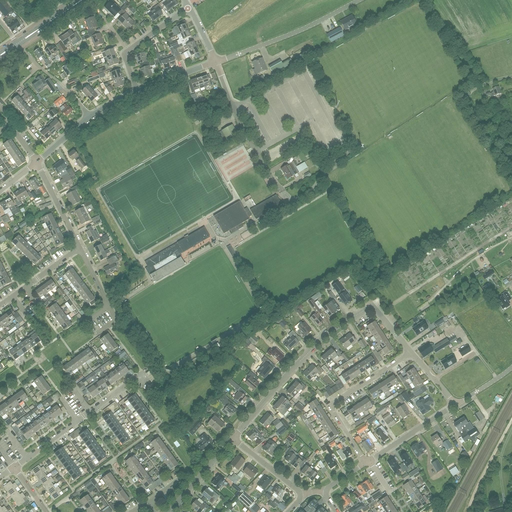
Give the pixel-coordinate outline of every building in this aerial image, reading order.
[(14,13),(3,0),(0,0),(0,11),(5,17),(6,16),(7,17),(3,21),(12,33),(23,24),(17,16),(14,13)] [(160,7),(162,9),(165,7),(167,11),(177,4),(174,0),(163,0),(158,4),(160,7)] [(127,8),(130,5),(127,2),(124,5),(126,7),(123,10),(122,9),(121,10),(111,1),(105,7),(115,17),(118,13),(120,16),(124,11),(127,8)] [(162,14),(160,11),(162,9),(160,7),(158,4),(152,8),(154,10),(148,14),(152,21),(162,14)] [(124,11),(120,16),(122,18),(119,21),(128,29),(134,23),(125,15),(126,13),(124,11)] [(352,16),(340,22),(345,30),(356,24),(352,16)] [(88,34),(95,32),(93,28),(97,27),(93,17),(85,20),(88,30),(87,30),(88,34)] [(177,35),(188,30),(185,24),(182,26),(181,22),(176,25),(177,26),(174,27),(177,35)] [(344,35),(340,28),(327,35),(330,42),(344,35)] [(67,32),(64,34),(68,39),(71,43),(72,46),(75,44),(78,42),(79,41),(81,40),(79,37),(77,34),(74,36),(73,34),(70,30),(67,32)] [(178,40),(170,44),(171,47),(172,47),(185,42),(184,40),(191,36),(188,30),(177,35),(179,39),(178,40)] [(96,35),(95,32),(88,34),(90,38),(91,37),(94,47),(103,44),(99,34),(96,35)] [(62,36),(59,38),(61,42),(63,44),(60,46),(62,49),(64,52),(67,50),(66,47),(68,45),(71,43),(68,39),(64,34),(62,36)] [(189,51),(196,47),(193,41),(186,45),(184,46),(185,50),(188,49),(189,51)] [(50,47),(45,50),(49,56),(54,63),(56,61),(54,58),(52,55),(54,53),(57,51),(53,46),(50,48),(50,47)] [(196,47),(189,51),(191,56),(194,55),(195,56),(196,57),(197,58),(198,58),(199,57),(199,56),(200,55),(199,54),(198,53),(199,52),(196,47)] [(46,59),(44,56),(39,49),(34,52),(38,59),(41,57),(46,64),(45,65),(47,69),(52,66),(47,58),(46,59)] [(105,58),(115,54),(113,49),(104,52),(101,53),(103,58),(105,58)] [(158,52),(155,54),(159,63),(162,62),(163,65),(164,69),(170,67),(165,56),(160,58),(158,52)] [(142,66),(149,63),(148,60),(147,61),(144,53),(135,56),(138,64),(140,64),(141,63),(142,66)] [(116,59),(115,54),(105,58),(103,58),(103,59),(105,63),(106,63),(116,59)] [(174,62),(172,55),(167,57),(166,56),(165,56),(170,67),(175,65),(174,62)] [(262,58),(252,62),(255,69),(253,70),(255,75),(267,70),(262,58)] [(106,63),(105,63),(108,62),(109,65),(107,66),(108,67),(110,67),(118,64),(116,59),(106,63)] [(280,60),(268,67),(273,76),(285,69),(280,60)] [(151,63),(149,63),(142,66),(143,68),(141,69),(140,69),(143,78),(152,75),(149,67),(150,66),(151,67),(155,65),(155,64),(154,61),(152,62),(151,63)] [(62,68),(67,76),(74,72),(68,63),(62,68)] [(113,81),(123,77),(120,70),(110,73),(113,81)] [(204,87),(205,87),(210,85),(210,87),(213,85),(211,80),(208,81),(207,75),(201,77),(204,87)] [(46,84),(40,76),(36,79),(37,82),(33,86),(36,90),(41,87),(46,84)] [(258,78),(254,80),(256,85),(260,83),(264,81),(262,76),(258,78)] [(123,77),(113,81),(116,88),(125,85),(123,77)] [(204,87),(201,77),(196,79),(198,84),(200,89),(205,87),(204,87)] [(193,87),(190,88),(192,93),(195,92),(194,91),(200,89),(198,84),(196,79),(191,81),(193,87)] [(104,84),(103,84),(107,90),(109,93),(114,91),(111,85),(109,86),(107,82),(104,84)] [(103,84),(103,83),(98,86),(100,89),(101,87),(104,91),(103,92),(105,95),(109,93),(107,90),(103,84)] [(87,97),(94,90),(92,88),(91,89),(88,86),(82,92),(87,97)] [(492,97),(495,95),(501,93),(499,86),(493,89),(494,92),(491,93),(492,97)] [(28,96),(30,93),(26,89),(22,93),(24,95),(20,99),(18,96),(11,102),(16,106),(27,96),(28,96)] [(95,89),(94,90),(87,97),(91,102),(97,96),(98,97),(101,95),(95,89)] [(27,96),(16,106),(20,111),(26,105),(24,103),(32,96),(30,94),(30,93),(28,96),(27,96)] [(62,95),(54,103),(57,107),(65,99),(62,95)] [(63,106),(65,109),(62,112),(66,116),(72,111),(69,106),(68,107),(66,104),(63,106)] [(26,105),(20,111),(24,116),(31,109),(29,107),(28,108),(26,105)] [(31,109),(24,116),(28,120),(35,115),(32,112),(38,107),(36,105),(33,107),(31,109)] [(30,129),(34,126),(36,128),(41,123),(36,119),(28,126),(30,129)] [(62,127),(61,126),(56,120),(53,122),(52,120),(49,123),(51,125),(56,130),(58,128),(59,129),(62,127)] [(46,129),(44,127),(51,135),(56,130),(51,125),(49,123),(46,125),(48,127),(46,129)] [(224,143),(227,141),(238,135),(232,125),(218,132),(224,143)] [(51,135),(44,127),(39,132),(41,134),(44,137),(41,139),(44,142),(46,140),(51,135)] [(6,149),(14,144),(10,140),(3,145),(6,149)] [(17,149),(14,144),(6,149),(9,154),(17,149)] [(20,153),(17,149),(9,154),(12,158),(20,153)] [(86,166),(78,156),(73,150),(68,155),(72,160),(74,163),(76,162),(82,169),(83,171),(88,168),(86,166)] [(23,157),(20,153),(12,158),(15,163),(23,157)] [(26,162),(23,157),(15,163),(18,167),(26,162)] [(10,160),(7,162),(13,171),(15,169),(10,160)] [(66,167),(61,160),(52,167),(57,173),(66,167)] [(305,164),(304,162),(298,166),(295,161),(288,164),(281,169),(284,174),(295,168),(305,164)] [(295,168),(284,174),(287,179),(295,175),(307,168),(305,164),(295,168)] [(72,171),(67,173),(68,174),(65,176),(66,178),(60,181),(63,188),(73,184),(70,179),(75,176),(72,171)] [(30,194),(33,197),(35,201),(40,199),(41,201),(44,200),(42,195),(38,197),(42,194),(43,194),(46,192),(42,185),(41,186),(35,178),(29,182),(35,190),(31,194),(30,194)] [(71,189),(72,192),(66,195),(72,206),(80,202),(75,191),(81,188),(79,184),(71,189)] [(23,188),(18,191),(23,199),(28,195),(30,199),(33,197),(30,194),(31,194),(29,191),(27,193),(23,188)] [(23,199),(18,191),(13,194),(16,199),(14,201),(17,206),(18,207),(22,204),(20,201),(23,199)] [(276,195),(272,197),(250,210),(255,218),(256,220),(282,205),(276,195)] [(10,198),(5,201),(11,213),(16,210),(19,216),(20,215),(23,220),(22,221),(23,223),(24,222),(25,224),(27,223),(18,207),(17,206),(15,207),(10,198)] [(11,213),(5,201),(0,203),(0,204),(5,215),(8,213),(10,217),(13,215),(11,213)] [(78,218),(88,213),(86,208),(92,204),(90,201),(81,206),(82,208),(75,212),(78,218)] [(244,209),(239,201),(213,216),(224,234),(229,231),(230,233),(238,228),(237,227),(250,220),(249,217),(252,215),(247,208),(244,209)] [(41,212),(53,208),(51,202),(39,206),(41,212)] [(88,213),(78,218),(82,225),(89,221),(86,215),(88,213)] [(45,223),(53,219),(51,214),(42,218),(45,223)] [(56,224),(53,219),(45,223),(47,228),(56,224)] [(56,224),(47,228),(50,232),(58,228),(56,224)] [(86,229),(87,231),(85,232),(91,243),(98,239),(92,229),(91,226),(86,229)] [(152,278),(154,282),(185,265),(180,257),(182,257),(180,254),(210,237),(204,227),(175,244),(173,242),(143,259),(147,267),(145,268),(151,279),(152,278)] [(60,233),(58,228),(50,232),(52,237),(60,233)] [(63,238),(60,233),(52,237),(54,242),(63,238)] [(16,246),(22,240),(19,236),(12,242),(16,246)] [(63,238),(54,242),(57,247),(65,243),(63,238)] [(26,243),(22,240),(16,246),(20,250),(26,243)] [(26,243),(20,250),(23,254),(30,247),(26,243)] [(104,251),(101,245),(94,249),(97,255),(104,251)] [(34,251),(30,247),(23,254),(27,257),(34,251)] [(104,251),(97,255),(100,261),(107,257),(106,255),(109,253),(108,249),(104,251)] [(34,251),(27,257),(31,261),(37,254),(34,251)] [(117,257),(121,255),(120,253),(117,255),(116,254),(106,259),(107,262),(117,257)] [(37,254),(31,261),(35,265),(41,258),(37,254)] [(117,257),(107,262),(109,266),(104,268),(108,276),(117,271),(114,264),(120,261),(118,257),(120,259),(123,258),(121,255),(117,257)] [(68,279),(75,273),(72,269),(65,274),(68,279)] [(492,270),(482,276),(484,280),(494,274),(492,270)] [(6,273),(0,275),(0,281),(8,278),(6,273)] [(75,273),(68,279),(71,283),(78,277),(75,273)] [(82,282),(78,277),(71,283),(74,287),(82,282)] [(8,278),(0,281),(0,282),(2,287),(11,282),(8,278)] [(506,287),(511,282),(511,278),(511,279),(510,279),(507,280),(507,279),(503,281),(506,287)] [(50,290),(51,291),(53,290),(52,289),(56,286),(51,280),(46,284),(51,290),(50,290)] [(343,289),(337,281),(331,286),(335,290),(334,291),(335,293),(336,293),(337,294),(339,293),(342,290),(343,289)] [(82,282),(74,287),(77,292),(85,286),(82,282)] [(51,290),(46,284),(41,287),(50,300),(52,299),(48,292),(50,291),(51,292),(51,291),(50,290),(51,290)] [(88,290),(85,286),(77,292),(80,296),(88,290)] [(50,300),(41,287),(35,291),(40,298),(43,295),(47,301),(44,303),(46,306),(51,302),(50,300)] [(91,295),(88,290),(80,296),(84,300),(91,295)] [(339,293),(341,295),(339,296),(345,305),(352,300),(345,292),(344,292),(342,290),(339,293)] [(503,296),(497,300),(503,309),(506,307),(506,308),(510,306),(507,301),(508,300),(508,301),(511,299),(506,292),(502,295),(503,296)] [(94,299),(91,295),(84,300),(87,304),(89,303),(91,306),(96,303),(94,299)] [(319,309),(313,300),(312,299),(310,298),(306,301),(315,313),(310,317),(317,326),(323,322),(318,316),(322,313),(319,309)] [(50,305),(51,307),(48,309),(51,314),(59,308),(56,304),(57,303),(55,300),(50,305)] [(333,300),(328,304),(334,313),(339,309),(333,300)] [(334,313),(328,304),(323,308),(329,317),(334,313)] [(298,307),(294,310),(296,312),(297,312),(301,317),(304,315),(298,307)] [(61,310),(59,308),(51,314),(55,318),(64,311),(62,309),(61,310)] [(14,313),(12,310),(4,315),(9,322),(14,318),(13,318),(12,315),(14,313)] [(64,311),(55,318),(58,322),(67,315),(65,313),(64,314),(62,313),(64,311)] [(9,322),(4,315),(0,318),(0,321),(3,326),(4,326),(9,322)] [(67,316),(67,315),(58,322),(61,326),(69,321),(66,317),(67,316)] [(72,325),(69,321),(61,326),(64,331),(72,325)] [(370,331),(378,326),(374,321),(371,323),(370,321),(366,324),(367,326),(368,329),(366,330),(368,333),(370,331)] [(413,328),(417,335),(428,328),(423,321),(419,324),(417,325),(413,328)] [(301,336),(302,335),(304,337),(311,331),(304,322),(298,328),(299,329),(296,332),(299,336),(300,335),(301,336)] [(453,323),(446,327),(450,333),(457,329),(453,323)] [(381,331),(378,326),(370,331),(373,336),(381,331)] [(290,350),(298,342),(295,339),(297,336),(292,331),(288,335),(290,337),(284,344),(290,350)] [(384,335),(381,331),(373,336),(376,340),(384,335)] [(31,337),(29,334),(27,336),(29,338),(27,340),(32,347),(36,344),(31,337)] [(31,337),(36,344),(41,341),(37,336),(35,334),(31,337)] [(103,344),(111,338),(107,334),(100,340),(103,344)] [(355,341),(349,334),(340,341),(345,348),(355,341)] [(387,340),(384,335),(376,340),(378,343),(376,344),(377,346),(387,340)] [(252,336),(248,340),(251,343),(254,345),(258,340),(252,336)] [(111,338),(103,344),(107,348),(114,343),(111,338)] [(251,343),(248,340),(246,339),(241,344),(247,349),(251,343)] [(367,346),(362,339),(358,342),(363,349),(367,346)] [(32,347),(27,340),(22,343),(28,351),(32,347)] [(390,345),(387,340),(377,346),(378,347),(380,346),(382,350),(390,345)] [(436,347),(438,351),(443,348),(444,348),(448,346),(444,340),(437,345),(437,346),(436,347)] [(28,351),(22,343),(18,346),(23,354),(28,351)] [(117,347),(114,343),(107,348),(105,350),(106,352),(108,350),(110,353),(117,347)] [(427,343),(418,349),(424,357),(433,351),(427,343)] [(393,349),(390,345),(382,350),(385,354),(393,349)] [(23,354),(18,346),(14,349),(19,357),(23,354)] [(471,351),(467,346),(459,351),(462,356),(471,351)] [(88,348),(84,352),(90,359),(91,362),(96,359),(95,358),(97,356),(94,351),(91,348),(89,349),(88,348)] [(19,357),(14,349),(9,353),(15,360),(19,357)] [(270,356),(271,355),(278,362),(284,356),(276,349),(273,352),(270,349),(266,353),(270,356)] [(331,349),(326,353),(332,360),(334,358),(336,360),(339,358),(337,356),(331,349)] [(84,352),(80,355),(85,362),(90,359),(84,352)] [(332,360),(326,353),(321,357),(327,364),(332,360)] [(365,359),(371,368),(376,364),(373,361),(376,359),(373,354),(370,355),(370,357),(368,358),(367,357),(365,359)] [(80,355),(75,358),(81,366),(85,362),(80,355)] [(441,362),(446,369),(457,362),(452,355),(448,358),(448,357),(445,359),(446,359),(441,362)] [(261,361),(264,363),(257,372),(264,378),(272,368),(268,364),(270,361),(265,357),(261,361)] [(81,366),(75,358),(71,361),(77,369),(81,366)] [(363,361),(361,363),(366,371),(371,368),(365,359),(363,360),(363,361)] [(77,369),(71,361),(67,364),(72,372),(73,373),(76,371),(75,370),(77,369)] [(128,371),(126,368),(130,365),(127,361),(123,364),(118,367),(124,374),(128,371)] [(366,371),(361,363),(358,365),(357,364),(355,365),(361,374),(366,371)] [(72,372),(67,364),(62,368),(68,375),(72,372)] [(318,366),(315,368),(312,365),(303,373),(310,380),(317,373),(319,375),(323,371),(318,366)] [(324,365),(321,368),(324,371),(324,372),(326,374),(326,373),(329,371),(324,365)] [(361,374),(355,365),(353,366),(353,367),(351,369),(356,377),(361,374)] [(124,374),(118,367),(116,369),(115,366),(112,368),(119,378),(124,374)] [(408,366),(407,366),(404,369),(406,373),(405,373),(407,375),(403,378),(401,380),(402,382),(408,378),(416,373),(413,369),(411,370),(408,366)] [(119,378),(112,368),(114,371),(110,374),(115,381),(119,378)] [(356,377),(351,369),(348,371),(347,370),(345,371),(351,380),(356,377)] [(247,375),(250,377),(245,383),(254,390),(259,384),(254,380),(257,377),(250,371),(247,375)] [(351,380),(345,371),(343,373),(344,374),(341,376),(346,383),(351,380)] [(106,373),(104,375),(111,384),(115,381),(110,374),(108,375),(106,373)] [(412,383),(419,378),(416,373),(408,378),(409,378),(412,383)] [(111,384),(104,375),(101,377),(103,379),(101,380),(106,387),(111,384)] [(390,377),(388,378),(390,382),(393,386),(395,384),(396,386),(399,385),(398,383),(400,382),(399,380),(397,382),(395,378),(393,375),(390,377)] [(37,386),(44,381),(41,376),(34,382),(37,386)] [(388,378),(383,381),(389,391),(391,389),(390,388),(393,386),(390,382),(388,378)] [(420,388),(418,385),(422,383),(419,378),(412,383),(414,387),(413,388),(414,389),(412,390),(413,392),(420,388)] [(97,379),(95,381),(102,391),(106,387),(101,380),(99,382),(97,379)] [(48,385),(44,381),(37,386),(40,391),(48,385)] [(102,391),(95,381),(92,383),(94,385),(92,387),(97,394),(102,391)] [(383,381),(378,385),(383,392),(385,391),(387,393),(389,391),(383,381)] [(291,387),(298,392),(300,389),(303,391),(307,387),(301,382),(299,385),(296,382),(291,387)] [(51,390),(48,385),(40,391),(43,395),(51,390)] [(378,385),(373,388),(379,397),(381,396),(380,394),(383,392),(378,385)] [(97,394),(92,387),(87,390),(87,391),(89,392),(93,397),(97,394)] [(243,390),(240,387),(237,390),(238,391),(233,397),(234,398),(242,404),(247,398),(244,396),(241,393),(243,390)] [(298,392),(291,387),(287,392),(293,398),(298,392)] [(379,397),(373,388),(368,391),(373,399),(376,397),(377,399),(379,397)] [(22,391),(18,394),(23,401),(27,398),(22,391)] [(401,395),(406,403),(415,397),(412,393),(409,396),(406,391),(401,395)] [(499,392),(496,397),(502,401),(505,395),(499,392)] [(23,401),(18,394),(13,397),(20,407),(21,407),(19,404),(23,401)] [(130,404),(138,398),(135,394),(127,400),(124,403),(125,404),(129,402),(130,404)] [(227,406),(222,412),(226,415),(228,413),(231,416),(237,410),(233,407),(235,405),(224,395),(221,398),(224,400),(222,402),(227,406)] [(405,401),(400,395),(396,399),(401,404),(405,401)] [(20,407),(13,397),(9,400),(16,410),(20,407)] [(282,397),(278,402),(287,411),(292,406),(288,403),(288,402),(282,397)] [(364,400),(362,401),(366,407),(368,410),(370,409),(369,408),(374,404),(369,397),(367,398),(364,400)] [(421,413),(423,415),(430,410),(428,406),(433,402),(429,397),(424,401),(423,399),(416,404),(419,410),(419,411),(420,413),(421,413)] [(130,404),(127,406),(128,408),(131,405),(133,407),(133,408),(141,402),(138,398),(130,404)] [(9,400),(5,403),(12,413),(14,411),(12,409),(14,408),(16,410),(9,400)] [(310,411),(319,405),(316,400),(308,405),(310,408),(309,409),(310,411)] [(366,407),(362,401),(357,404),(362,412),(364,411),(365,412),(368,410),(366,407)] [(133,408),(133,407),(130,410),(131,412),(134,409),(136,411),(143,406),(141,402),(133,408)] [(287,411),(278,402),(273,407),(280,413),(283,416),(287,411)] [(299,402),(296,405),(302,410),(305,407),(299,402)] [(384,405),(381,408),(375,412),(378,417),(386,411),(385,408),(391,405),(389,402),(384,406),(384,405)] [(12,413),(5,403),(0,406),(6,414),(10,411),(12,413)] [(54,408),(52,409),(57,416),(62,413),(57,406),(55,404),(53,405),(54,408)] [(362,412),(357,404),(352,408),(355,413),(358,417),(359,418),(361,417),(359,414),(362,412)] [(302,410),(296,405),(293,408),(300,413),(301,412),(302,410)] [(322,410),(319,405),(310,411),(312,413),(313,412),(315,415),(322,410)] [(406,408),(404,405),(396,410),(402,419),(409,414),(405,409),(406,408)] [(136,411),(132,414),(134,416),(137,413),(139,415),(146,410),(143,406),(136,411)] [(355,413),(352,408),(347,411),(349,414),(352,419),(355,417),(355,418),(358,417),(355,413)] [(52,409),(48,412),(53,419),(57,416),(52,409)] [(213,416),(214,417),(208,423),(218,431),(224,425),(219,421),(222,418),(212,409),(211,411),(215,414),(213,416)] [(139,415),(135,418),(136,419),(140,417),(142,419),(149,413),(146,410),(139,415)] [(325,415),(322,410),(315,415),(316,417),(315,418),(317,420),(325,415)] [(484,418),(479,411),(475,414),(479,422),(484,418)] [(53,419),(48,412),(43,416),(48,423),(53,419)] [(108,414),(106,416),(103,418),(106,422),(113,416),(113,417),(117,414),(116,412),(112,415),(110,412),(108,414)] [(149,413),(142,419),(138,421),(139,423),(143,421),(144,423),(152,417),(149,413)] [(273,419),(267,413),(260,422),(263,425),(265,427),(273,419)] [(395,423),(388,413),(382,417),(389,428),(395,423)] [(352,419),(349,414),(345,417),(351,427),(354,424),(355,424),(352,419)] [(48,423),(43,416),(41,417),(39,415),(37,417),(44,426),(48,423)] [(328,419),(325,415),(317,420),(318,423),(319,422),(321,424),(328,419)] [(115,419),(113,417),(113,416),(106,422),(108,426),(116,420),(119,418),(118,416),(115,419)] [(37,420),(34,422),(40,429),(44,426),(37,417),(35,418),(37,420)] [(144,423),(141,425),(142,427),(146,424),(147,427),(155,421),(152,417),(144,423)] [(464,417),(459,421),(470,438),(473,443),(477,440),(476,438),(480,435),(475,427),(474,428),(472,429),(468,423),(464,417)] [(196,431),(202,425),(196,419),(190,426),(191,427),(187,431),(192,436),(197,431),(196,431)] [(283,425),(280,422),(278,419),(272,423),(277,430),(283,425)] [(280,422),(283,425),(286,429),(289,427),(284,419),(280,422)] [(328,419),(321,424),(323,427),(321,428),(323,430),(332,424),(328,419)] [(118,423),(116,420),(108,426),(111,430),(119,424),(122,422),(121,420),(118,423)] [(459,421),(454,424),(458,430),(460,432),(459,433),(461,437),(458,439),(461,443),(470,438),(459,421)] [(40,429),(34,422),(32,424),(31,422),(28,423),(30,426),(30,425),(35,432),(40,429)] [(121,426),(119,424),(111,430),(114,433),(122,428),(125,426),(126,424),(126,423),(124,424),(121,426)] [(335,429),(332,424),(323,430),(324,433),(326,432),(327,434),(335,429)] [(364,424),(356,430),(359,434),(367,429),(364,424)] [(30,426),(26,429),(31,436),(35,432),(30,425),(30,426)] [(283,425),(277,430),(275,432),(278,436),(286,429),(283,425)] [(377,429),(379,432),(376,434),(383,442),(385,441),(386,442),(389,440),(385,436),(388,434),(382,426),(377,429)] [(22,427),(19,429),(19,430),(21,432),(23,434),(26,439),(31,436),(26,429),(24,430),(22,427)] [(123,430),(122,428),(114,433),(117,437),(124,431),(125,432),(128,429),(126,428),(123,430)] [(262,436),(254,428),(253,429),(252,429),(245,435),(251,441),(257,436),(259,438),(262,436)] [(338,435),(335,429),(327,434),(329,437),(328,438),(329,440),(330,439),(338,435)] [(83,432),(80,434),(77,437),(76,438),(77,440),(80,437),(82,439),(89,434),(87,430),(83,432)] [(124,431),(117,437),(120,441),(127,435),(130,433),(129,431),(126,434),(125,432),(124,431)] [(286,439),(291,442),(296,435),(292,432),(286,439)] [(82,439),(79,442),(80,443),(83,441),(85,443),(92,438),(89,434),(82,439)] [(197,448),(200,452),(210,445),(210,444),(212,442),(208,436),(207,437),(205,434),(199,438),(201,441),(198,444),(200,446),(197,448)] [(127,435),(120,441),(122,445),(130,439),(133,437),(132,436),(129,438),(127,435)] [(358,444),(362,440),(358,435),(354,438),(358,444)] [(441,440),(438,435),(432,439),(436,446),(442,442),(441,440)] [(85,443),(81,446),(83,447),(86,445),(88,447),(95,441),(92,438),(85,443)] [(154,447),(162,442),(158,438),(155,440),(154,438),(148,442),(150,444),(149,445),(151,447),(153,446),(154,447)] [(364,452),(365,454),(374,447),(372,444),(370,446),(366,440),(360,444),(365,451),(364,452)] [(95,441),(88,447),(83,451),(84,452),(89,448),(90,451),(98,445),(95,441)] [(276,448),(277,446),(270,441),(263,449),(273,457),(279,450),(276,448)] [(442,444),(447,450),(451,448),(447,441),(442,444)] [(165,447),(162,442),(154,447),(158,452),(165,447)] [(340,443),(337,445),(340,449),(337,451),(342,460),(346,458),(352,454),(348,448),(345,450),(343,447),(340,443)] [(417,443),(411,448),(417,457),(423,453),(423,452),(426,449),(422,443),(420,445),(419,446),(417,443)] [(90,451),(87,453),(88,455),(92,452),(93,454),(93,455),(101,449),(98,445),(90,451)] [(333,453),(329,446),(325,448),(330,456),(333,453)] [(165,447),(158,452),(161,456),(168,451),(165,447)] [(67,448),(64,451),(62,448),(54,454),(57,457),(65,452),(68,450),(67,448)] [(293,450),(293,451),(289,448),(285,453),(288,456),(285,460),(290,464),(298,454),(293,450)] [(93,455),(93,454),(90,457),(91,459),(94,456),(96,458),(103,453),(101,449),(93,455)] [(171,455),(168,451),(161,456),(164,461),(171,455)] [(469,457),(465,451),(461,454),(464,460),(469,457)] [(65,452),(57,457),(60,461),(68,456),(71,454),(70,452),(67,454),(65,452)] [(96,458),(92,461),(94,462),(97,460),(99,462),(106,457),(103,453),(96,458)] [(406,453),(404,454),(404,455),(402,454),(401,455),(401,457),(400,457),(404,463),(401,464),(406,471),(408,469),(407,466),(413,463),(406,453)] [(68,456),(60,461),(63,465),(70,459),(71,460),(76,456),(75,454),(70,458),(68,456)] [(298,454),(290,464),(296,468),(299,464),(301,466),(306,461),(302,458),(303,458),(298,454)] [(129,466),(138,459),(135,455),(133,456),(130,458),(130,457),(128,457),(125,460),(126,461),(129,466)] [(171,455),(164,461),(168,465),(175,460),(171,455)] [(244,461),(237,456),(231,464),(238,470),(244,461)] [(337,465),(331,456),(325,460),(330,469),(337,465)] [(70,459),(63,465),(65,469),(73,463),(74,464),(77,461),(75,459),(72,462),(71,460),(70,459)] [(138,460),(138,459),(129,466),(132,470),(140,465),(137,461),(138,460)] [(406,471),(401,464),(399,466),(394,459),(388,463),(394,473),(401,468),(403,472),(406,471)] [(178,464),(175,460),(168,465),(171,470),(178,464)] [(437,460),(431,464),(437,473),(443,469),(437,460)] [(327,471),(321,461),(318,462),(322,469),(320,470),(323,474),(327,471)] [(73,463),(65,469),(68,473),(76,467),(79,465),(78,463),(75,466),(74,464),(73,463)] [(35,475),(45,468),(43,466),(41,468),(39,465),(32,470),(35,475)] [(140,465),(132,470),(136,475),(143,469),(140,465)] [(257,471),(249,465),(243,472),(252,479),(257,471)] [(311,466),(309,468),(306,466),(300,472),(306,477),(313,468),(311,466)] [(78,469),(76,467),(68,473),(71,477),(79,471),(82,469),(81,467),(78,469)] [(456,467),(450,471),(453,476),(459,472),(456,467)] [(46,470),(45,468),(35,475),(39,480),(46,475),(44,472),(46,470)] [(313,468),(306,477),(312,481),(317,475),(319,473),(313,468)] [(143,469),(136,475),(139,479),(147,473),(148,473),(146,471),(145,471),(144,471),(143,469)] [(79,471),(71,477),(74,481),(85,473),(84,471),(81,473),(79,471)] [(418,472),(413,476),(415,479),(418,477),(419,479),(417,480),(419,482),(422,480),(423,480),(423,479),(418,472)] [(105,475),(106,476),(102,479),(106,483),(113,478),(110,473),(109,474),(108,473),(105,475)] [(149,476),(147,473),(139,479),(142,484),(149,478),(148,477),(149,476)] [(232,482),(237,476),(234,473),(231,477),(229,475),(227,478),(232,482)] [(48,478),(46,475),(39,480),(43,485),(52,478),(51,476),(48,478)] [(216,479),(212,484),(218,489),(222,484),(225,487),(228,484),(218,475),(215,478),(216,479)] [(271,481),(264,475),(257,485),(263,490),(266,487),(271,481)] [(232,482),(234,484),(235,484),(240,478),(237,476),(232,482)] [(52,478),(43,485),(46,490),(53,485),(51,482),(54,480),(52,478)] [(116,482),(113,478),(106,483),(109,488),(116,482)] [(149,478),(142,484),(143,485),(142,486),(144,489),(146,488),(148,487),(150,485),(152,483),(153,483),(149,478)] [(368,480),(363,483),(365,487),(368,491),(370,490),(372,492),(375,490),(368,480)] [(16,485),(15,483),(13,485),(10,481),(7,484),(6,482),(3,485),(4,486),(3,486),(7,492),(16,485)] [(411,481),(403,486),(406,491),(414,486),(411,481)] [(116,482),(109,488),(112,492),(120,487),(116,482)] [(365,487),(363,483),(357,487),(360,491),(359,491),(363,498),(367,495),(366,493),(368,491),(365,487)] [(94,488),(91,484),(86,487),(89,492),(94,488)] [(235,484),(234,484),(232,487),(239,493),(241,490),(240,489),(235,484)] [(283,490),(276,484),(273,488),(271,491),(274,493),(272,495),(276,498),(277,496),(278,496),(278,495),(280,497),(284,491),(283,490)] [(16,485),(7,492),(11,497),(18,492),(16,489),(18,487),(17,485),(16,485)] [(53,485),(46,490),(50,495),(59,488),(58,487),(55,488),(53,485)] [(414,486),(406,491),(409,495),(417,490),(414,486)] [(120,487),(112,492),(114,494),(112,495),(114,498),(116,497),(115,496),(123,491),(120,487)] [(59,488),(50,495),(53,500),(60,495),(58,492),(61,490),(59,488)] [(252,495),(257,499),(264,492),(259,488),(252,495)] [(213,491),(211,494),(206,489),(202,494),(208,500),(208,501),(212,504),(215,501),(219,496),(213,491)] [(409,495),(412,500),(420,495),(418,493),(419,492),(420,491),(419,489),(417,490),(409,495)] [(353,494),(361,502),(362,500),(359,497),(361,496),(356,490),(353,494)] [(126,496),(123,491),(115,496),(116,497),(119,501),(126,496)] [(372,498),(374,501),(382,496),(379,491),(371,496),(372,498)] [(20,495),(18,492),(11,497),(14,502),(24,495),(22,493),(20,495)] [(239,498),(249,507),(251,505),(249,502),(251,500),(243,493),(239,498)] [(348,507),(347,505),(351,503),(348,498),(346,494),(340,498),(342,501),(342,502),(345,507),(348,511),(349,511),(352,510),(349,506),(348,507)] [(24,495),(14,502),(18,507),(25,502),(23,499),(25,497),(24,495)] [(83,505),(91,500),(87,495),(80,500),(83,505)] [(420,495),(412,500),(415,504),(426,497),(424,495),(421,497),(420,495)] [(129,500),(126,496),(119,501),(122,505),(129,500)] [(382,506),(389,501),(386,497),(377,503),(379,505),(381,504),(382,506)] [(428,500),(426,497),(415,504),(418,509),(426,504),(424,502),(428,500)] [(312,511),(315,509),(313,507),(318,502),(314,499),(307,506),(310,510),(308,511),(312,511)] [(94,504),(91,500),(83,505),(86,509),(94,504)] [(203,502),(201,505),(196,501),(191,507),(197,511),(199,511),(204,507),(207,510),(210,507),(203,502)] [(389,501),(382,506),(385,511),(393,506),(389,501)] [(281,504),(281,503),(280,503),(277,506),(282,511),(285,507),(281,504)]
